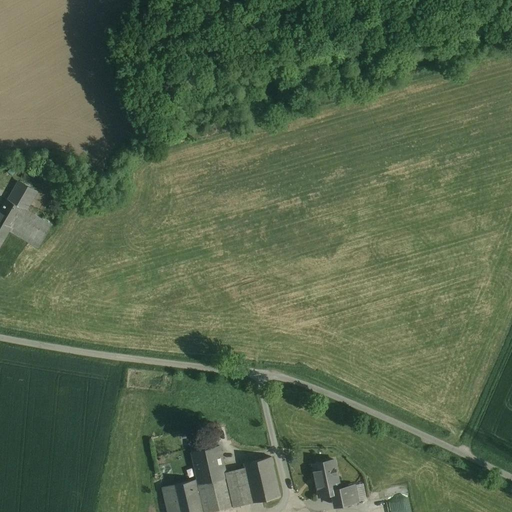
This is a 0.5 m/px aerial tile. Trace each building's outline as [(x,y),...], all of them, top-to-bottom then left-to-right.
[(58,186),(27,170),(23,179),(53,194),(58,186)] [(19,182),(9,200),(26,210),(36,192),(19,182)] [(0,246),(9,230),(22,208),(9,200),(7,199),(0,211),(0,246)] [(22,208),(9,230),(39,248),(52,225),(26,210),(22,208)] [(219,446),(192,452),(198,479),(199,484),(227,477),(226,473),(219,446)] [(245,468),(253,502),(280,496),(271,457),(244,463),(245,468)] [(334,460),(312,464),(319,497),(329,495),(328,492),(337,490),(340,489),(340,488),(334,460)] [(227,477),(233,507),(253,502),(245,468),(232,471),(226,473),(227,477)] [(227,477),(199,484),(205,511),(209,511),(233,507),(227,477)] [(205,511),(199,484),(198,479),(163,487),(168,511),(205,511)] [(363,484),(355,485),(358,502),(366,500),(363,484)] [(337,490),(340,505),(358,502),(355,485),(340,488),(340,489),(337,490)] [(340,505),(337,490),(328,492),(329,495),(333,494),(335,506),(340,505)]
